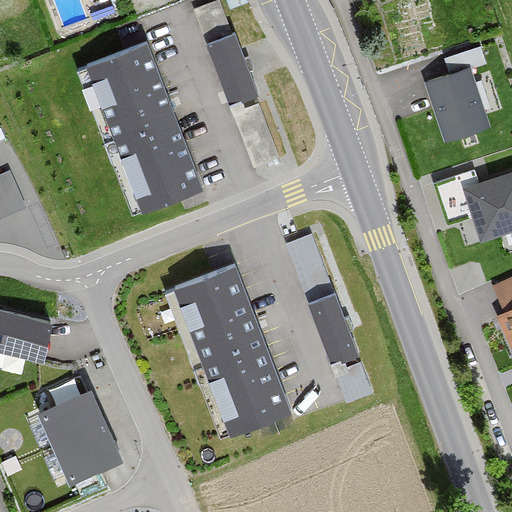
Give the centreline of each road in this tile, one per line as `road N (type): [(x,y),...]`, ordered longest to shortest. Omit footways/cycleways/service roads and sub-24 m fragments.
road 1 (residential): [(511,438),(340,0)]
road 2 (tertiary): [(482,511),(354,171)]
road 3 (residential): [(86,275),(354,171)]
road 4 (residential): [(86,275),(172,477)]
road 5 (tertiary): [(354,171),(291,0)]
